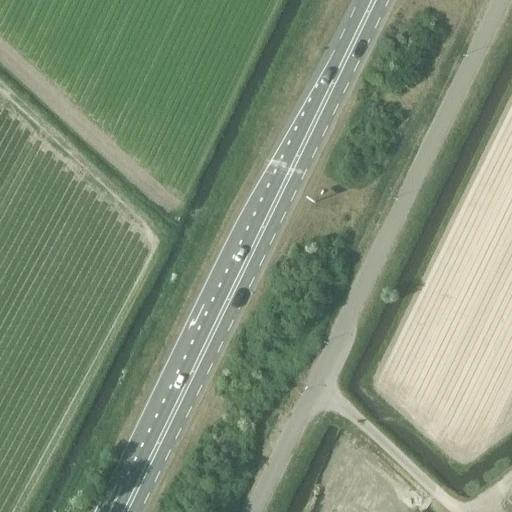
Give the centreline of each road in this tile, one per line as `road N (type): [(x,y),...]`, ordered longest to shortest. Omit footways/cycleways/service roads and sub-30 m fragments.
road 1 (unclassified): [(263,511),(509,0)]
road 2 (primary): [(375,0),(156,446)]
